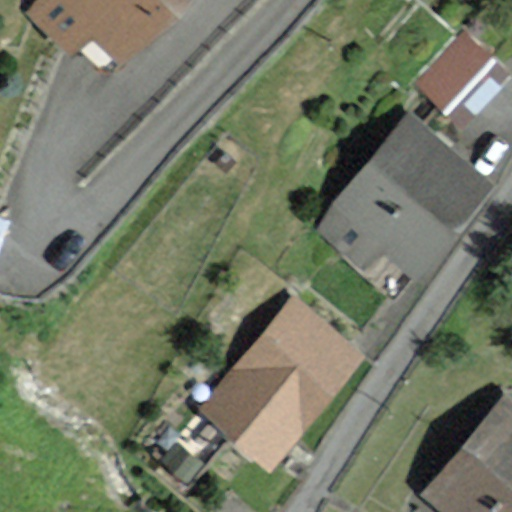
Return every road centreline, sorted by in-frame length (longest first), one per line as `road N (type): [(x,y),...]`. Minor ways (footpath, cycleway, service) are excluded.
road 1 (residential): [(292,0),(83,216),(57,202),(57,165),(67,148),(232,0)]
road 2 (residential): [(304,511),(511,189)]
